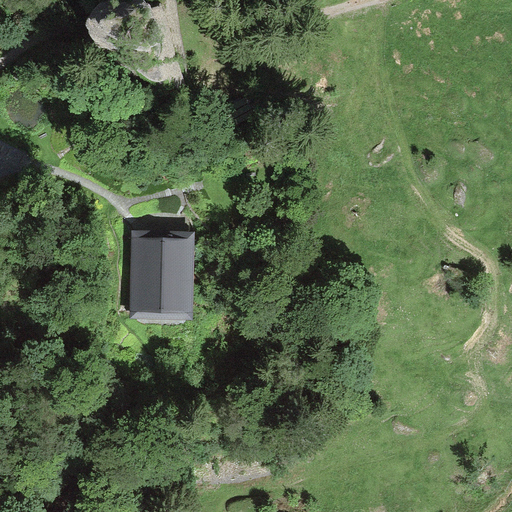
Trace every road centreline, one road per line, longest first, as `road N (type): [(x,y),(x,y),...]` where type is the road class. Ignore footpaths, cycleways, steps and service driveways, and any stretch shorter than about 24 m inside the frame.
road 1 (track): [(376,0),(374,84),(415,182),(440,228),(487,264),(489,331),(475,355),(479,400),(462,426),(217,493)]
road 2 (track): [(191,0),(235,29),(292,26),(371,0)]
